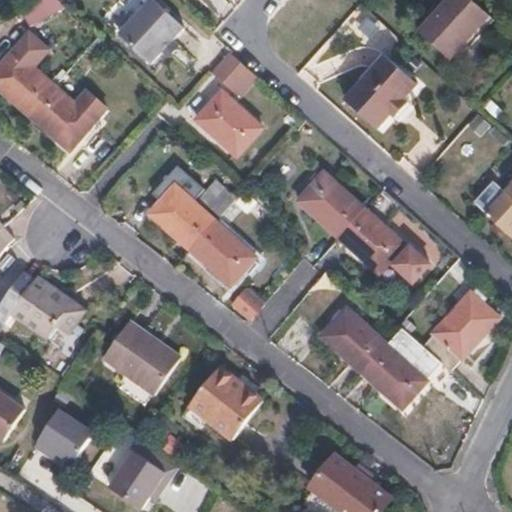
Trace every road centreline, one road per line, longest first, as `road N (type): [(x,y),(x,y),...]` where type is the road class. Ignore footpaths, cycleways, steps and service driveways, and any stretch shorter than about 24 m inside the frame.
road 1 (residential): [(453,499),(0,142)]
road 2 (residential): [(511,278),(258,47),(253,17),(267,0)]
road 3 (residential): [(511,375),(453,499)]
